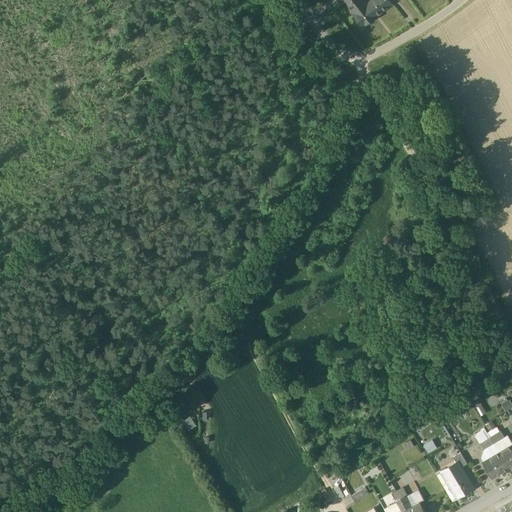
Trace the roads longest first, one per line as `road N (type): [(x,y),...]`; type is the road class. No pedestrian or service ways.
road 1 (track): [(236,311),(215,320),(0,509)]
road 2 (track): [(367,77),(511,337)]
road 3 (track): [(236,311),(303,211),(367,77)]
road 4 (track): [(333,495),(236,311)]
road 5 (unclassified): [(460,0),(396,43),(356,58),(332,46),(295,0)]
